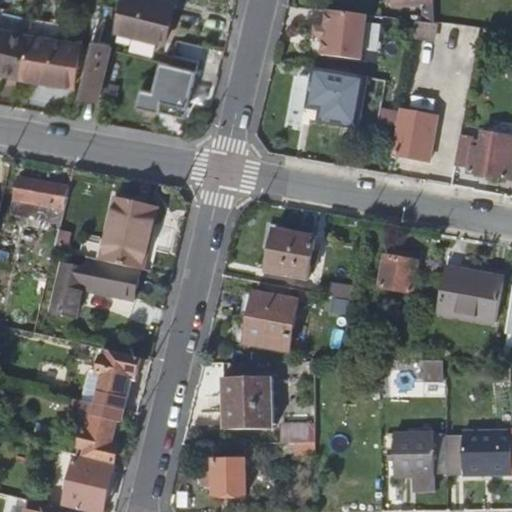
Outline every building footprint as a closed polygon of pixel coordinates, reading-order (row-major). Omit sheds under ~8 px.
[(154,0),(129,0),(122,32),(171,44),(180,6),(154,0)] [(369,15),(329,11),(327,29),(331,30),(330,40),(326,39),(323,58),(364,63),(369,15)] [(430,42),(435,24),(418,22),(415,39),(430,42)] [(380,60),(382,23),(371,23),(369,59),(380,60)] [(0,73),(21,79),(22,77),(30,41),(0,33),(0,73)] [(31,39),(30,41),(22,77),(78,86),(86,47),(31,39)] [(94,41),(81,97),(96,101),(111,45),(94,41)] [(172,63),(163,61),(155,91),(143,88),(139,106),(161,112),(164,101),(189,107),(200,60),(174,54),(172,63)] [(320,120),(359,127),(368,77),(316,67),(309,105),(322,108),(320,120)] [(511,80),(501,78),(498,92),(511,94),(511,80)] [(187,118),(189,107),(164,101),(161,112),(187,118)] [(401,112),(393,156),(433,163),(440,120),(401,112)] [(477,141),(463,138),(458,166),(472,169),(471,173),(508,181),(511,159),(511,135),(487,131),(484,147),(476,146),(477,141)] [(59,239),(71,190),(21,182),(14,215),(30,217),(28,229),(46,232),(45,237),(59,239)] [(104,264),(142,273),(153,276),(161,241),(152,239),(159,210),(118,201),(104,264)] [(276,232),(269,275),(309,281),(316,240),(276,232)] [(411,264),(413,256),(397,253),(395,260),(386,259),(385,264),(369,262),(364,288),(413,296),(419,265),(411,264)] [(420,258),(413,256),(411,264),(419,265),(420,258)] [(64,268),(52,316),(77,321),(84,291),(135,303),(142,273),(104,264),(89,261),(87,273),(64,268)] [(447,272),(439,317),(497,326),(505,282),(447,272)] [(331,298),(352,302),(355,289),(334,285),(331,298)] [(247,294),(239,343),(292,352),(301,303),(247,294)] [(91,376),(85,403),(124,413),(132,378),(136,379),(140,361),(105,353),(99,378),(91,376)] [(288,368),(288,399),(304,399),(304,388),(311,388),(311,368),(288,368)] [(225,380),(226,430),(275,428),(274,378),(225,380)] [(124,413),(85,403),(74,401),(69,425),(74,432),(85,435),(81,452),(86,453),(85,459),(116,466),(120,449),(115,448),(124,413)] [(511,433),(448,435),(449,484),(466,484),(466,475),(511,475),(511,433)] [(388,435),(389,477),(414,476),(415,491),(437,490),(437,475),(436,434),(388,435)] [(446,434),(436,434),(437,475),(447,474),(446,434)] [(317,455),(317,443),(297,443),(297,456),(317,455)] [(76,460),(65,505),(97,511),(105,511),(115,470),(76,460)] [(191,462),(191,487),(214,486),(215,496),(244,495),(243,461),(191,462)] [(50,511),(52,506),(34,502),(31,511),(50,511)]
